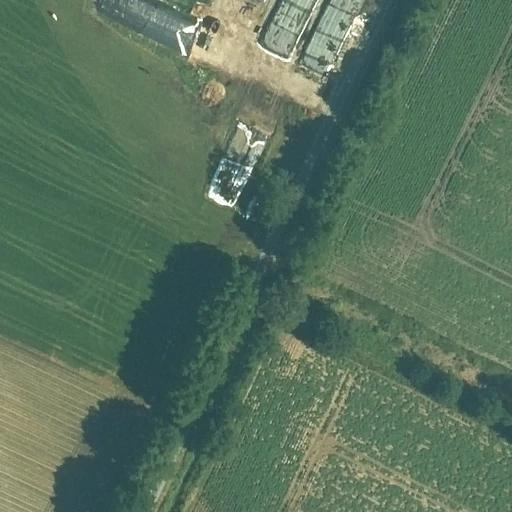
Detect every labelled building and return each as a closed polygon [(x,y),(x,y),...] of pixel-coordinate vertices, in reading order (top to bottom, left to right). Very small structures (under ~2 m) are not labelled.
[(118,27),(211,62),(223,32),(138,0),(123,0),(121,7),(125,9),(118,27)] [(294,0),(313,9),(316,0),(294,0)] [(253,163),(264,169),(287,121),(276,115),(253,163)] [(275,175),(300,123),(290,118),(265,170),(275,175)] [(280,175),(290,178),(299,156),(289,153),(280,175)]
